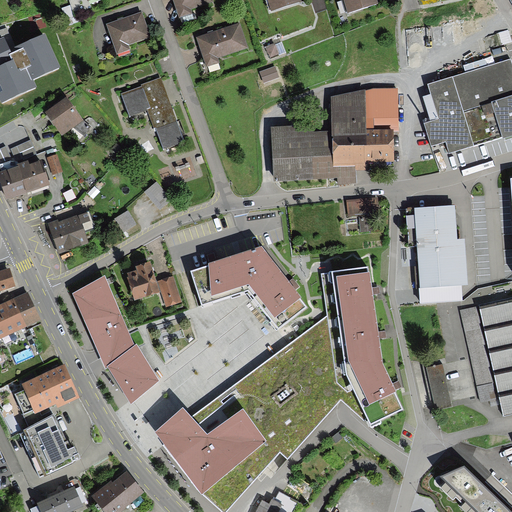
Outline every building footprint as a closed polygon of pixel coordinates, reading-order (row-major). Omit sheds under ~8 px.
[(69,0),(75,16),(93,10),(90,2),(95,0),(69,0)] [(212,0),(172,0),(179,20),(193,15),(192,11),(214,3),(212,0)] [(266,0),(271,14),(302,4),(300,0),(266,0)] [(376,0),(342,0),(347,16),(378,7),(376,0)] [(142,13),(106,26),(117,56),(131,51),(129,46),(151,39),(142,13)] [(240,24),(196,39),(206,69),(220,64),(218,60),(249,49),(240,24)] [(5,40),(0,42),(0,88),(4,97),(0,98),(0,103),(2,107),(37,92),(34,85),(61,72),(46,38),(11,54),(5,40)] [(275,44),(266,48),(270,59),(279,55),(275,44)] [(511,60),(427,86),(430,96),(423,98),(431,124),(424,126),(431,148),(446,144),(450,155),(503,139),(504,141),(511,138),(511,60)] [(261,73),(265,84),(281,79),(277,67),(261,73)] [(142,87),(122,95),(130,118),(148,112),(154,130),(156,129),(164,151),(186,144),(162,78),(141,85),(142,87)] [(314,126),(271,130),(274,184),(337,179),(338,187),(358,185),(356,173),(367,172),(366,165),(395,164),(394,132),(399,132),(398,90),(374,90),(331,99),(332,132),(314,133),(314,126)] [(67,99),(45,115),(63,137),(74,129),(85,137),(92,128),(84,121),(67,99)] [(31,141),(11,150),(16,162),(22,159),(23,160),(37,154),(31,141)] [(122,149),(117,144),(109,151),(114,157),(122,149)] [(6,147),(0,149),(0,164),(12,159),(6,147)] [(63,173),(57,155),(47,158),(53,176),(63,173)] [(0,168),(2,174),(0,174),(0,182),(7,202),(51,187),(42,161),(29,165),(28,163),(18,167),(17,163),(11,162),(0,166),(0,168)] [(172,201),(156,183),(144,193),(160,211),(172,201)] [(72,190),(63,194),(67,203),(76,199),(72,190)] [(372,214),(380,213),(379,198),(346,202),(348,216),(360,215),(372,214)] [(455,208),(415,211),(421,291),(469,287),(465,242),(458,242),(455,208)] [(137,225),(128,211),(115,219),(115,220),(107,225),(116,238),(137,225)] [(58,221),(48,225),(58,255),(89,245),(86,234),(96,231),(90,212),(59,223),(58,221)] [(372,214),(360,215),(361,233),(373,232),(372,214)] [(238,258),(248,295),(280,274),(262,250),(238,258)] [(248,295),(238,258),(190,275),(202,310),(248,295)] [(151,264),(136,269),(137,272),(127,275),(128,279),(127,280),(134,303),(160,295),(151,264)] [(321,274),(326,317),(375,311),(369,268),(321,274)] [(0,272),(0,294),(17,289),(10,269),(0,272)] [(280,274),(248,295),(278,333),(307,310),(280,274)] [(174,277),(158,282),(166,308),(182,303),(174,277)] [(105,280),(72,297),(100,359),(106,372),(108,370),(135,348),(105,280)] [(28,294),(14,301),(27,328),(41,321),(28,294)] [(511,300),(480,308),(505,417),(511,415),(511,300)] [(14,301),(0,307),(0,341),(27,328),(14,301)] [(497,400),(477,308),(461,312),(481,404),(497,400)] [(382,365),(375,311),(326,317),(338,384),(382,365)] [(184,413),(156,436),(202,499),(204,498),(220,511),(227,511),(280,454),(288,461),(341,400),(338,384),(326,317),(191,419),(184,413)] [(135,348),(108,370),(131,407),(159,384),(137,347),(135,348)] [(404,413),(382,365),(338,384),(341,400),(371,429),(404,413)] [(427,369),(437,411),(453,408),(443,365),(427,369)] [(65,366),(22,387),(24,391),(14,395),(30,430),(45,422),(40,414),(56,407),(58,410),(80,399),(65,366)] [(30,430),(20,436),(40,479),(43,478),(45,481),(81,463),(71,442),(67,444),(55,417),(45,422),(30,430)] [(511,511),(465,466),(441,477),(446,482),(440,488),(453,499),(456,496),(464,504),(461,507),(465,511),(511,511)] [(124,511),(145,495),(127,473),(113,485),(111,483),(91,499),(101,511),(124,511)] [(37,507),(39,511),(77,511),(84,509),(75,489),(37,507)] [(302,511),(305,507),(300,504),(301,504),(277,491),(269,506),(262,502),(256,511),(302,511)]
